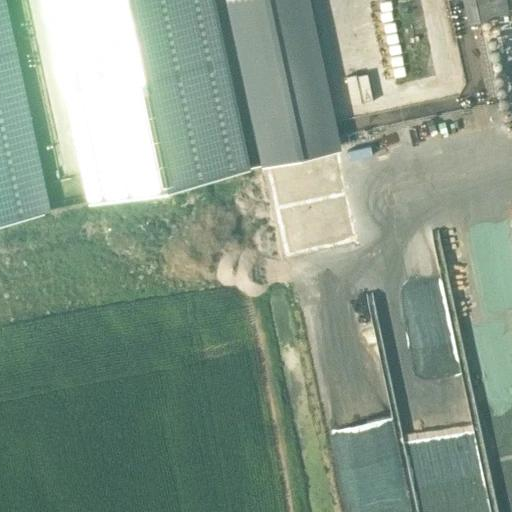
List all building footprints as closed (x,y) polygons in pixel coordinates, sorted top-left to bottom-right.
[(0,0),(0,219),(49,211),(9,0),(0,0)] [(49,0),(87,198),(250,167),(218,0),(49,0)] [(505,0),(467,0),(471,20),(508,12),(505,0)] [(397,94),(425,92),(424,74),(396,76),(397,94)] [(345,411),(354,410),(347,360),(318,364),(328,439),(348,436),(345,411)] [(390,451),(396,511),(450,511),(453,511),(446,445),(390,451)]
